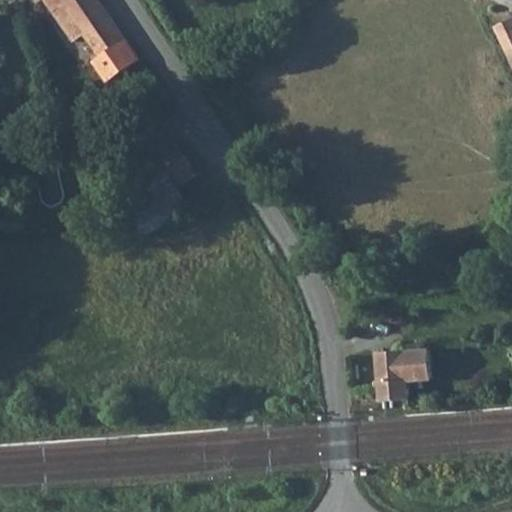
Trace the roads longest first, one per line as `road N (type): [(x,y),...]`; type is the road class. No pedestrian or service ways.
road 1 (residential): [(318,301),(124,0)]
road 2 (unclassified): [(318,301),(511,281)]
road 3 (residential): [(338,453),(318,301)]
